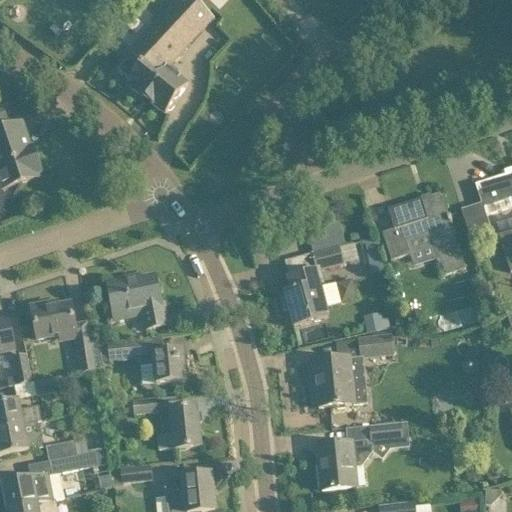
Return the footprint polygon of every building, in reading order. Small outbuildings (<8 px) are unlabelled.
[(129,83),(126,87),(164,117),(188,87),(167,71),(213,21),(190,0),(180,0),(128,56),(115,72),(129,83)] [(11,128),(0,131),(0,190),(0,192),(30,182),(39,179),(38,175),(40,175),(31,150),(29,150),(25,140),(26,139),(22,126),(12,129),(11,128)] [(461,212),(470,240),(472,246),(493,239),(485,218),(511,208),(511,169),(505,172),(506,176),(475,187),(481,205),(461,212)] [(382,235),(383,239),(391,263),(410,256),(414,268),(436,261),(438,266),(440,265),(444,276),(464,270),(449,223),(451,223),(449,217),(447,218),(439,195),(431,198),(430,196),(419,200),(420,202),(388,213),(394,231),(382,235)] [(511,232),(499,237),(511,272),(511,232)] [(338,249),(313,256),(317,273),(320,272),(342,266),(338,249)] [(290,294),(284,295),(293,329),(312,324),(327,320),(325,310),(341,305),(341,304),(338,293),(336,285),(336,284),(324,287),(320,272),(317,273),(311,274),(289,280),(287,281),(290,294)] [(124,280),(107,284),(113,316),(141,311),(145,331),(167,327),(163,305),(160,306),(155,279),(125,284),(124,280)] [(46,307),(30,310),(36,341),(74,334),(81,376),(96,373),(94,365),(91,347),(88,324),(73,326),(69,306),(47,310),(46,307)] [(380,315),(364,319),(367,335),(383,332),(380,315)] [(0,354),(13,352),(8,323),(0,324),(0,354)] [(361,360),(363,359),(392,356),(390,338),(359,341),(361,360)] [(91,347),(94,365),(136,360),(136,368),(154,366),(156,386),(185,384),(182,351),(163,353),(161,339),(135,342),(91,347)] [(15,379),(7,380),(9,388),(9,389),(14,388),(17,387),(31,384),(32,384),(27,357),(26,357),(12,360),(15,379)] [(368,407),(363,359),(361,360),(349,361),(349,359),(308,364),(310,381),(315,380),(318,411),(354,407),(354,409),(368,407)] [(467,361),(463,368),(465,374),(471,378),(478,376),(482,370),(480,363),(473,360),(467,361)] [(44,383),(43,382),(34,384),(37,399),(64,393),(61,379),(44,383)] [(157,400),(133,403),(134,417),(158,414),(157,400)] [(0,431),(38,425),(42,424),(39,409),(21,412),(18,401),(0,404),(0,431)] [(158,451),(174,450),(175,452),(201,449),(197,409),(171,411),(173,435),(157,437),(158,451)] [(0,458),(43,450),(38,425),(0,431),(0,458)] [(400,426),(370,428),(372,442),(372,443),(401,441),(400,426)] [(367,443),(316,449),(321,493),(357,489),(354,468),(361,467),(371,454),(372,455),(371,446),(368,447),(367,443)] [(46,449),(49,463),(77,457),(74,444),(46,449)] [(7,511),(56,503),(64,501),(60,476),(107,467),(105,452),(77,458),(77,457),(49,463),(52,478),(49,478),(49,477),(2,486),(7,511)] [(120,471),(121,485),(152,482),(151,469),(120,471)] [(163,480),(164,494),(166,511),(213,511),(210,476),(183,478),(183,477),(163,480)] [(479,511),(479,500),(459,502),(460,511),(479,511)] [(57,511),(56,503),(7,511),(57,511)]
